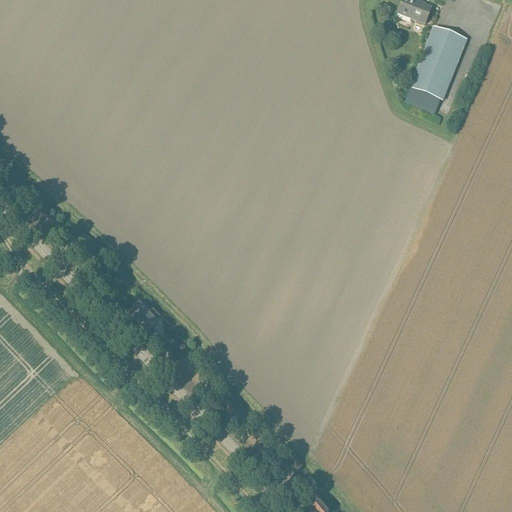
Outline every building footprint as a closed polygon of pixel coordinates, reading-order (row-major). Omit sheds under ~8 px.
[(415,4),(406,0),(403,0),(397,16),(424,27),(431,10),(424,7),(425,6),(416,2),(415,4)] [(442,103),(465,43),(433,30),(429,39),(409,90),(410,90),(404,105),(433,117),(440,102),(442,103)] [(84,275),(89,270),(96,263),(67,235),(55,247),(84,275)] [(149,310),(143,303),(139,307),(132,313),(128,315),(128,316),(145,333),(148,330),(155,324),(160,319),(150,308),(149,310)] [(180,343),(174,349),(180,355),(185,349),(180,343)]
